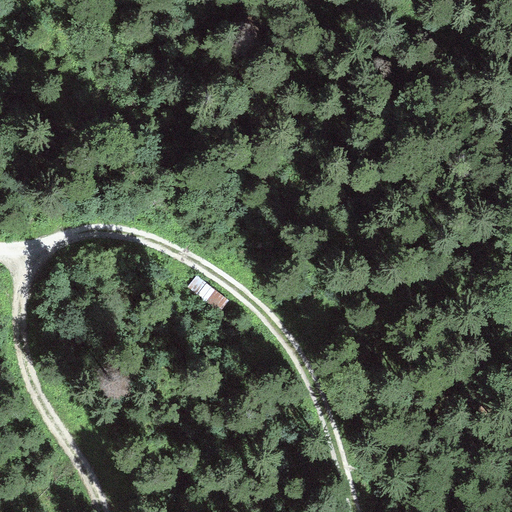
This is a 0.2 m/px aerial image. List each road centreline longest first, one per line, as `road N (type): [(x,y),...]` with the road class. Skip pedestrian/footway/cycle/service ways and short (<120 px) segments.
road 1 (track): [(357,511),(301,357),(244,294),(188,259),(110,238),(0,250)]
road 2 (track): [(19,251),(19,336),(32,393),(102,511)]
